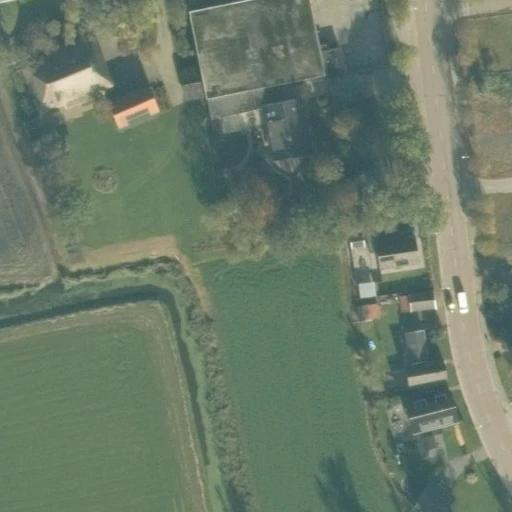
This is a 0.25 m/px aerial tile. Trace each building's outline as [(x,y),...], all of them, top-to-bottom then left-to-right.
[(185,0),(188,11),(245,0),(185,0)] [(308,0),(245,0),(188,11),(206,99),(207,99),(211,119),(261,110),(271,160),(309,152),(299,101),(290,103),(286,83),(310,78),(310,82),(344,76),(339,49),(324,52),(324,51),(320,48),(318,49),(308,0)] [(23,70),(40,113),(61,104),(63,112),(113,91),(90,36),(37,58),(39,63),(23,70)] [(178,69),(186,102),(205,98),(198,65),(178,69)] [(158,114),(147,87),(107,104),(118,131),(158,114)] [(419,264),(415,238),(387,242),(385,231),(366,234),(369,254),(377,253),(379,270),(419,264)] [(351,248),(363,246),(362,236),(349,237),(351,248)] [(409,295),(411,312),(436,310),(434,292),(409,295)] [(358,321),(369,320),(367,306),(356,307),(358,321)] [(427,362),(423,331),(406,335),(408,364),(405,365),(409,390),(447,383),(442,359),(427,362)] [(449,392),(434,396),(433,392),(415,397),(416,404),(406,407),(413,434),(457,422),(449,392)] [(433,436),(421,439),(424,451),(436,449),(433,436)] [(430,481),(415,504),(427,511),(444,511),(455,498),(430,481)]
